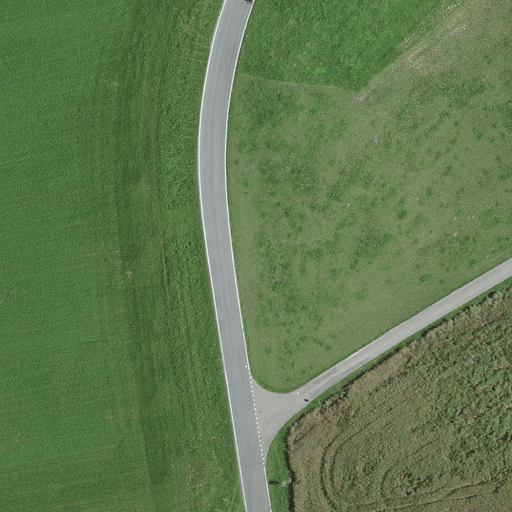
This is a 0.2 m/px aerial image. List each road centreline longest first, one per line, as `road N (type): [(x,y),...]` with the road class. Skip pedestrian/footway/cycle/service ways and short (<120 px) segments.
road 1 (unclassified): [(240,426),(215,228),(211,89),(234,0)]
road 2 (unclassified): [(511,264),(240,426)]
